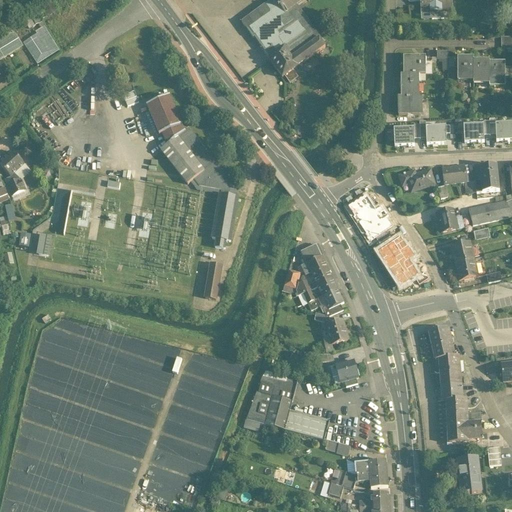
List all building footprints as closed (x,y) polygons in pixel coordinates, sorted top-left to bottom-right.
[(274,0),(243,23),(242,24),(253,40),(254,39),(264,32),(286,16),(274,0)] [(274,0),(286,16),(297,8),(306,2),(306,1),(307,0),(274,0)] [(450,0),(422,0),(423,14),(432,14),(432,20),(444,20),(444,13),(451,13),(450,0)] [(55,12),(51,4),(44,7),(49,15),(55,12)] [(286,16),(264,32),(269,40),(274,46),(280,53),(284,50),(292,60),(299,55),(299,56),(320,41),(297,8),(286,16)] [(27,24),(30,22),(37,17),(34,12),(23,19),(27,24)] [(30,22),(34,28),(41,23),(37,17),(30,22)] [(59,51),(44,28),(36,33),(38,36),(24,44),(38,65),(59,51)] [(264,32),(254,39),(260,46),(269,40),(264,32)] [(0,60),(23,47),(15,33),(0,42),(0,60)] [(269,40),(260,46),(265,54),(270,60),(280,53),(274,46),(269,40)] [(320,41),(299,56),(305,64),(325,49),(320,41)] [(270,60),(269,61),(283,80),(285,78),(290,84),(298,79),(293,72),(305,64),(299,56),(299,55),(292,60),(284,50),(280,53),(270,60)] [(270,60),(265,54),(261,56),(266,63),(269,61),(270,60)] [(426,58),(404,58),(404,76),(419,76),(419,77),(426,76),(432,76),(432,67),(426,67),(426,58)] [(473,59),(458,59),(458,82),(473,82),(473,61),(473,59)] [(489,62),(473,61),(473,82),(473,85),(489,85),(489,64),(489,62)] [(505,64),(489,64),(489,85),(489,88),(505,88),(505,77),(511,77),(511,69),(505,69),(505,64)] [(419,76),(404,76),(401,76),(401,99),(407,99),(419,99),(419,77),(419,76)] [(139,104),(135,93),(124,97),(128,108),(139,104)] [(170,97),(146,107),(147,108),(159,136),(159,137),(166,134),(170,143),(168,145),(169,146),(185,132),(184,133),(181,127),(182,127),(182,126),(169,98),(170,98),(170,97)] [(401,99),(397,99),(397,115),(406,115),(407,99),(401,99)] [(419,99),(407,99),(406,115),(422,115),(422,99),(419,99)] [(511,123),(495,124),(496,142),(511,141),(511,123)] [(463,126),(464,144),(485,143),(484,125),(463,126)] [(426,129),(426,147),(447,146),(446,127),(426,129)] [(394,130),(395,148),(415,147),(414,129),(394,130)] [(218,169),(188,131),(185,132),(169,146),(161,152),(164,150),(185,178),(183,179),(188,186),(190,184),(194,181),(207,171),(210,175),(218,169)] [(25,166),(13,153),(0,165),(0,166),(11,179),(14,176),(25,166)] [(473,167),(465,168),(467,184),(475,183),(473,170),(473,167)] [(497,167),(481,169),(482,182),(475,183),(477,194),(499,193),(497,167)] [(465,168),(442,171),(444,187),(465,184),(467,184),(465,168)] [(220,197),(236,199),(237,193),(218,169),(210,175),(207,171),(194,181),(200,188),(222,192),(221,196),(220,196),(220,197)] [(481,169),(473,170),(475,183),(482,182),(481,169)] [(430,173),(416,177),(414,174),(406,176),(405,176),(404,176),(404,177),(400,178),(403,188),(410,186),(412,194),(435,186),(430,173)] [(21,181),(14,176),(11,179),(13,184),(21,181)] [(13,184),(7,186),(12,198),(26,192),(21,181),(13,184)] [(220,196),(221,196),(222,192),(200,188),(194,181),(190,184),(196,192),(220,197),(220,196)] [(109,183),(107,188),(119,191),(120,185),(109,183)] [(467,184),(465,184),(467,196),(476,195),(475,183),(467,184)] [(445,187),(438,190),(438,191),(441,201),(448,199),(445,187)] [(381,206),(376,210),(364,194),(345,208),(372,246),(377,242),(387,235),(392,231),(397,228),(381,206)] [(220,197),(213,240),(217,241),(215,249),(225,251),(226,242),(230,243),(238,200),(236,199),(220,197)] [(495,199),(496,206),(506,204),(507,204),(506,198),(501,199),(495,199)] [(496,206),(469,212),(473,228),(511,218),(511,216),(506,204),(496,206)] [(458,210),(437,215),(440,227),(439,227),(441,235),(463,230),(458,210)] [(488,230),(474,234),(476,243),(490,239),(488,230)] [(31,236),(22,235),(20,248),(29,249),(31,236)] [(377,242),(383,250),(376,255),(401,290),(420,277),(410,262),(415,259),(400,238),(395,242),(393,243),(387,235),(377,242)] [(51,238),(41,237),(38,257),(49,258),(52,239),(51,238)] [(470,243),(452,248),(456,266),(474,261),(470,243)] [(316,246),(301,254),(307,265),(322,258),(316,246)] [(322,258),(307,265),(312,275),(318,289),(333,282),(322,258)] [(474,261),(456,266),(460,283),(478,279),(474,261)] [(307,265),(301,268),(306,277),(312,275),(307,265)] [(222,267),(211,266),(205,300),(216,302),(222,267)] [(300,275),(289,272),(285,288),(296,291),(300,275)] [(500,274),(486,277),(488,285),(501,282),(500,274)] [(297,298),(304,296),(310,292),(314,291),(312,287),(309,289),(303,277),(300,283),(301,285),(299,285),(297,291),(297,293),(297,295),(295,296),(297,298)] [(333,282),(318,289),(323,298),(323,299),(338,292),(333,282)] [(297,291),(296,291),(285,288),(283,292),(295,296),(297,295),(297,293),(297,291)] [(310,292),(304,296),(308,306),(315,302),(310,292)] [(338,292),(323,299),(329,312),(341,306),(344,305),(338,292)] [(301,309),(308,306),(304,296),(297,298),(301,309)] [(323,299),(323,298),(318,301),(321,308),(324,314),(329,312),(323,299)] [(308,306),(311,313),(321,308),(318,301),(315,302),(308,306)] [(341,306),(329,312),(324,314),(326,317),(326,318),(327,318),(330,319),(343,312),(341,306)] [(326,317),(317,315),(315,321),(325,324),(327,318),(326,318),(326,317)] [(342,322),(325,326),(328,337),(329,337),(332,347),(348,343),(342,322)] [(448,329),(429,333),(433,348),(452,344),(448,329)] [(328,337),(322,339),(327,354),(335,356),(332,347),(329,337),(328,337)] [(452,344),(433,348),(436,362),(439,361),(455,358),(452,344)] [(183,363),(186,352),(180,351),(177,361),(183,363)] [(206,494),(242,366),(192,352),(187,372),(210,372),(211,368),(229,373),(229,383),(225,397),(226,397),(225,402),(214,402),(214,405),(200,405),(219,410),(219,418),(203,418),(213,421),(211,430),(199,426),(194,445),(190,444),(190,439),(187,439),(188,436),(188,426),(170,421),(170,401),(145,493),(180,502),(188,471),(189,495),(206,494)] [(332,356),(319,357),(320,365),(335,363),(332,356)] [(455,358),(439,361),(441,375),(460,373),(459,357),(455,358)] [(354,363),(330,370),(335,386),(345,384),(356,380),(359,379),(359,378),(360,378),(358,371),(357,371),(354,363)] [(511,364),(501,366),(503,383),(511,382),(511,364)] [(263,379),(274,382),(276,375),(264,373),(263,379)] [(460,373),(441,375),(442,389),(462,387),(460,373)] [(298,381),(288,378),(286,385),(296,387),(298,381)] [(247,422),(265,427),(273,398),(292,403),(293,403),(292,403),(296,387),(286,385),(274,382),(263,379),(247,422)] [(356,380),(345,384),(346,389),(358,386),(356,380)] [(462,387),(442,389),(443,403),(447,403),(447,402),(462,401),(462,387)] [(292,403),(273,398),(265,427),(285,432),(290,412),(292,403)] [(467,416),(466,401),(462,401),(447,402),(447,403),(449,445),(469,444),(469,442),(482,441),(481,415),(467,416)] [(329,423),(290,412),(285,432),(324,442),(329,423)] [(259,425),(244,422),(242,427),(258,431),(259,425)] [(237,437),(231,452),(236,454),(242,438),(237,437)] [(328,443),(326,451),(338,454),(339,446),(328,443)] [(350,449),(339,446),(338,454),(348,456),(350,449)] [(487,449),(488,467),(501,466),(500,448),(487,449)] [(478,459),(458,462),(461,495),(472,494),(472,495),(482,494),(478,459)] [(345,462),(346,475),(356,478),(355,465),(345,462)] [(386,463),(369,464),(370,477),(387,476),(387,470),(386,470),(386,463)] [(369,464),(355,465),(356,478),(358,479),(370,477),(369,464)] [(346,475),(341,473),(336,486),(342,488),(344,481),(356,485),(358,479),(356,478),(346,475)] [(387,476),(370,477),(370,483),(371,491),(388,489),(387,482),(388,482),(387,476)] [(356,485),(344,481),(342,488),(344,489),(353,492),(356,485)] [(336,486),(331,485),(329,496),(341,500),(344,489),(342,488),(336,486)] [(388,495),(371,496),(372,505),(372,509),(389,508),(388,495)]
